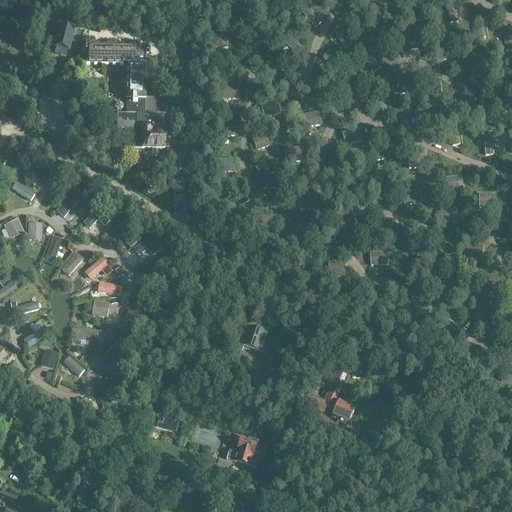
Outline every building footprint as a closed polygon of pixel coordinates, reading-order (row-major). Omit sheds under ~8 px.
[(430,12),(428,0),(420,0),(422,13),(430,12)] [(450,23),(458,22),(453,0),(452,0),(445,2),(450,23)] [(362,25),(369,20),(354,3),(348,8),(362,25)] [(321,23),(306,6),(300,11),(314,28),(321,23)] [(473,17),(477,39),(485,38),(481,16),(473,17)] [(75,30),(60,26),(55,47),(69,50),(75,30)] [(339,27),(332,31),(346,49),(352,44),(339,27)] [(384,27),(376,30),(385,51),(392,48),(384,27)] [(411,51),(419,50),(416,28),(408,29),(411,51)] [(505,51),(511,50),(511,43),(509,28),(501,30),(505,51)] [(214,48),(227,48),(227,31),(214,31),(214,48)] [(299,57),(305,51),(288,36),(283,42),(299,57)] [(248,61),(256,61),(257,39),(248,38),(248,61)] [(438,62),(446,61),(443,39),(435,40),(438,62)] [(165,131),(164,131),(164,115),(163,115),(164,100),(146,100),(146,70),(146,67),(148,67),(149,48),(86,47),(86,65),(130,66),(130,69),(127,69),(126,114),(117,114),(117,129),(125,130),(124,149),(141,149),(165,149),(174,149),(174,132),(165,131)] [(368,51),(361,55),(374,73),(381,69),(368,51)] [(338,74),(344,68),(328,52),(322,58),(338,74)] [(480,77),(477,55),(469,56),(472,78),(480,77)] [(283,79),(289,74),(272,58),(267,64),(283,79)] [(57,73),(47,71),(41,95),(52,97),(57,73)] [(402,72),(402,94),(410,94),(410,72),(402,72)] [(510,98),(503,77),(496,79),(502,100),(510,98)] [(339,94),(323,79),(317,85),(334,100),(339,94)] [(433,106),(441,105),(438,83),(430,84),(433,106)] [(238,99),(238,86),(221,87),(222,100),(238,99)] [(368,108),(373,102),(357,87),(351,93),(368,108)] [(472,99),(464,101),(467,123),(475,121),(472,99)] [(279,113),(276,101),(260,106),(264,118),(279,113)] [(425,132),(422,110),(414,111),(417,133),(425,132)] [(318,112),(302,116),(305,128),(321,125),(318,112)] [(238,136),(236,124),(220,125),(221,138),(238,136)] [(460,147),(456,124),(447,125),(450,148),(460,147)] [(358,129),(342,132),(344,145),(361,141),(358,129)] [(268,133),(252,139),(257,151),(272,146),(268,133)] [(485,156),(493,155),(492,133),(484,134),(485,156)] [(371,149),(373,162),(390,159),(387,146),(371,149)] [(302,162),(302,149),(286,150),(286,163),(302,162)] [(425,169),(424,156),(408,157),(409,170),(425,169)] [(235,173),(234,160),(217,161),(218,174),(235,173)] [(343,179),(345,166),(329,164),(327,177),(343,179)] [(281,190),(281,177),(265,176),(264,189),(281,190)] [(463,190),(461,177),(444,179),(446,192),(463,190)] [(379,182),(362,181),(362,194),(378,195),(379,182)] [(75,189),(79,193),(83,188),(78,185),(75,189)] [(420,192),(404,192),(404,205),(420,205),(420,192)] [(80,200),(73,194),(57,212),(64,218),(80,200)] [(479,209),(496,209),(495,196),(479,196),(479,209)] [(298,210),(314,211),(315,197),(298,197),(298,210)] [(235,209),(228,198),(214,206),(221,217),(235,209)] [(98,220),(104,226),(110,220),(98,209),(84,224),(90,229),(98,220)] [(441,224),(457,222),(456,209),(440,211),(441,224)] [(257,230),(274,233),(276,220),(260,217),(257,230)] [(3,228),(5,232),(10,241),(23,235),(17,221),(3,228)] [(354,236),(354,222),(338,222),(337,235),(354,236)] [(379,225),(380,238),(396,238),(396,225),(379,225)] [(36,242),(42,242),(42,237),(42,226),(29,226),(29,242),(36,242)] [(114,248),(132,232),(126,226),(108,242),(114,248)] [(53,238),(46,259),(54,262),(62,241),(53,238)] [(139,257),(148,250),(153,256),(159,252),(150,239),(134,250),(139,257)] [(307,253),(307,240),(291,240),(291,253),(307,253)] [(481,260),(482,247),(466,246),(465,259),(481,260)] [(387,253),(370,254),(371,267),(388,266),(387,253)] [(417,266),(433,267),(434,254),(417,253),(417,266)] [(69,277),(83,261),(77,255),(63,272),(69,277)] [(329,264),(328,276),(344,278),(345,265),(329,264)] [(80,279),(86,288),(105,275),(99,266),(80,279)] [(166,283),(163,266),(149,269),(152,285),(166,283)] [(503,291),(505,278),(488,277),(487,289),(503,291)] [(456,298),(458,285),(442,282),(440,295),(456,298)] [(0,292),(0,301),(1,302),(17,291),(12,284),(0,292)] [(379,287),(362,289),(364,302),(380,300),(379,287)] [(107,319),(109,305),(94,303),(92,317),(107,319)] [(37,304),(17,309),(19,316),(39,311),(37,304)] [(398,309),(400,322),(416,319),(414,307),(398,309)] [(126,319),(140,327),(146,316),(132,308),(126,319)] [(478,311),(478,324),(494,324),(494,311),(478,311)] [(136,334),(121,326),(115,337),(130,346),(136,334)] [(242,351),(244,346),(267,354),(270,347),(262,344),(266,333),(248,327),(245,336),(238,333),(233,348),(242,351)] [(50,334),(45,328),(36,334),(24,342),(29,349),(50,334)] [(97,334),(72,332),(71,340),(97,342),(97,334)] [(431,335),(432,348),(449,346),(447,333),(431,335)] [(41,368),(53,372),(58,355),(46,352),(41,368)] [(465,354),(467,367),(483,365),(481,352),(465,354)] [(73,373),(79,378),(85,372),(69,358),(64,364),(73,373)] [(102,369),(121,381),(125,373),(107,362),(102,369)] [(331,385),(342,389),(352,367),(341,362),(331,385)] [(511,374),(501,375),(502,388),(511,387),(511,374)] [(225,375),(218,396),(231,400),(238,380),(225,375)] [(354,409),(336,401),(340,390),(332,386),(325,402),(312,397),(309,407),(332,417),(333,416),(339,419),(337,423),(350,428),(352,422),(349,421),(354,409)] [(96,392),(106,415),(115,411),(104,388),(96,392)] [(80,403),(89,422),(96,419),(87,399),(80,403)] [(71,407),(64,410),(70,422),(73,428),(79,426),(76,419),(71,407)] [(179,424),(164,420),(161,429),(176,433),(179,424)] [(228,458),(255,467),(262,445),(241,439),(238,451),(235,450),(234,454),(230,452),(228,458)] [(0,511),(14,511),(12,511),(13,507),(14,507),(15,507),(18,499),(2,493),(0,497),(0,511)] [(258,502),(242,496),(239,505),(255,511),(258,502)]
